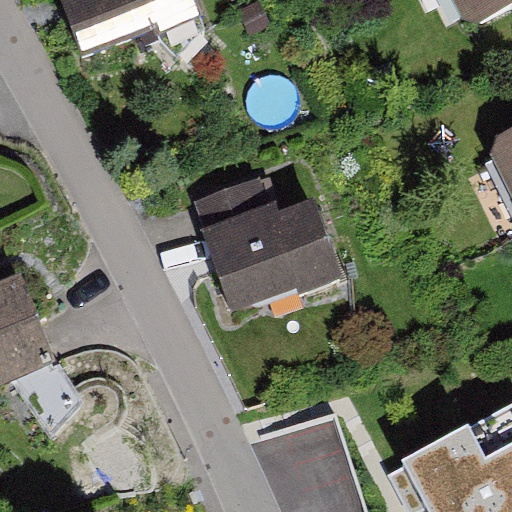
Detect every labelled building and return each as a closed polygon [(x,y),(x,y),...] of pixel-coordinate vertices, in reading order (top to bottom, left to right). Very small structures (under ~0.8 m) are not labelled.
[(57,0),(74,46),(81,64),(82,67),(154,42),(156,46),(160,44),(202,29),(193,3),(192,0),(57,0)] [(511,0),(449,0),(468,37),(511,12),(511,0)] [(511,145),(493,156),(511,194),(511,145)] [(207,238),(270,216),(259,185),(196,208),(207,238)] [(314,212),(281,224),(277,213),(270,216),(207,238),(202,241),(231,322),(297,298),(300,305),(343,290),(314,212)] [(0,389),(54,371),(24,283),(0,291),(0,389)] [(511,511),(511,416),(408,471),(429,511),(511,511)]
